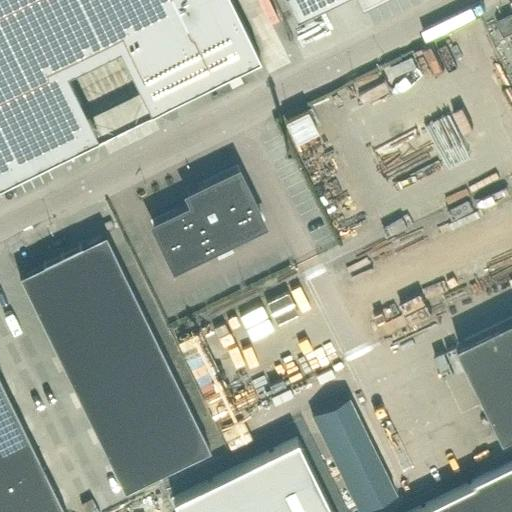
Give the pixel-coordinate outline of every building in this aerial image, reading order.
[(0,0),(0,179),(96,133),(64,67),(117,41),(149,106),(257,53),(231,0),(0,0)] [(286,0),(293,13),(320,0),(358,0),(359,1),(360,0),(286,0)] [(349,90),(360,111),(377,102),(366,80),(349,90)] [(312,108),(320,126),(340,117),(332,99),(312,108)] [(402,155),(423,145),(418,134),(397,144),(402,155)] [(388,154),(368,162),(371,170),(391,162),(388,154)] [(262,220),(235,166),(196,185),(197,189),(198,189),(199,191),(196,198),(192,201),(192,200),(151,220),(172,263),(262,220)] [(358,178),(346,184),(357,207),(369,201),(358,178)] [(108,215),(101,219),(104,226),(112,222),(108,215)] [(61,250),(96,324),(139,303),(103,230),(80,242),(79,241),(61,250)] [(53,345),(96,324),(61,250),(41,260),(41,261),(17,272),(53,345)] [(70,381),(156,339),(139,303),(96,324),(53,345),(70,381)] [(511,316),(458,343),(504,437),(511,432),(511,316)] [(156,339),(70,381),(88,417),(174,374),(156,339)] [(174,374),(88,417),(105,452),(191,411),(174,374)] [(0,414),(14,407),(0,378),(0,414)] [(310,412),(358,509),(394,491),(346,394),(310,412)] [(0,458),(32,443),(14,407),(0,414),(0,458)] [(191,411),(105,452),(122,488),(208,446),(191,411)] [(332,511),(295,436),(172,497),(179,511),(332,511)] [(0,458),(0,488),(6,500),(49,479),(32,443),(0,458)] [(511,511),(511,458),(402,511),(511,511)] [(64,511),(49,479),(6,500),(0,503),(0,511),(64,511)]
